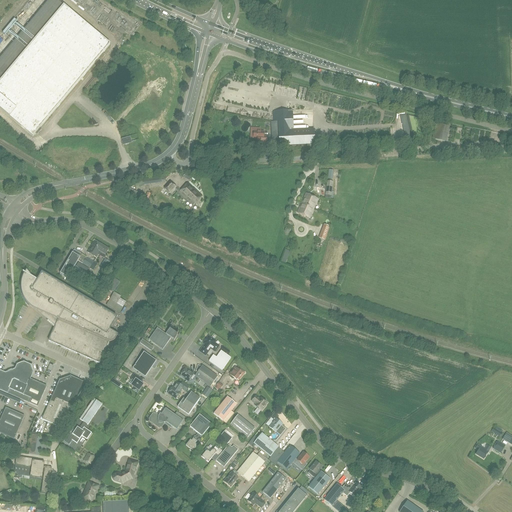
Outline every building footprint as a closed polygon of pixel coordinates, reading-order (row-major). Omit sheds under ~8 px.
[(40,128),(110,44),(64,5),(63,6),(56,0),(49,0),(33,19),(44,29),(3,78),(0,75),(0,108),(33,137),(36,133),(37,135),(42,129),(40,128)] [(6,34),(18,21),(15,18),(3,31),(6,34)] [(291,110),(273,111),(273,121),(278,121),(279,131),(279,146),(313,144),(313,138),(314,138),(314,129),(293,130),(292,130),(291,110)] [(448,127),(436,124),(432,139),(444,142),(448,127)] [(254,131),(253,138),(260,139),(260,142),(267,143),(267,139),(265,139),(265,136),(264,135),(264,131),(254,131)] [(132,143),(130,136),(121,139),(123,146),(132,143)] [(455,153),(488,151),(488,145),(454,147),(455,153)] [(144,185),(149,184),(162,182),(163,182),(169,176),(164,173),(161,177),(148,179),(143,180),(139,181),(134,184),(137,189),(141,186),(144,185)] [(189,183),(181,191),(171,181),(164,187),(170,193),(175,188),(193,206),(202,197),(189,183)] [(331,199),(334,182),(327,181),(325,198),(331,199)] [(306,194),(301,204),(314,210),(318,199),(306,194)] [(310,218),(314,210),(301,204),(297,213),(310,218)] [(323,224),(319,238),(325,240),(330,227),(323,224)] [(101,246),(102,245),(95,240),(87,252),(96,258),(96,257),(100,251),(99,250),(99,249),(98,249),(99,248),(100,247),(100,245),(101,246)] [(109,249),(102,245),(101,246),(100,245),(100,247),(99,248),(98,249),(99,249),(99,250),(100,251),(96,257),(98,255),(104,258),(107,255),(106,254),(109,249)] [(76,265),(78,261),(82,255),(76,251),(74,250),(71,255),(60,274),(68,278),(71,273),(82,279),(86,273),(89,269),(79,262),(77,266),(76,265)] [(97,264),(87,257),(82,255),(78,261),(83,264),(93,270),(97,264)] [(106,269),(107,266),(108,266),(110,264),(109,263),(110,262),(105,259),(102,265),(103,265),(102,266),(106,269)] [(118,335),(110,330),(117,318),(42,273),(38,281),(25,273),(24,277),(23,281),(22,285),(22,288),(23,292),(24,296),(26,300),(28,303),(31,305),(56,325),(49,341),(100,363),(109,342),(110,342),(111,342),(112,342),(113,342),(114,341),(115,340),(116,340),(118,335)] [(179,328),(179,326),(178,326),(178,328),(176,327),(175,328),(172,326),(166,334),(171,338),(174,340),(174,341),(176,339),(177,337),(177,335),(178,333),(178,331),(179,328)] [(163,350),(171,338),(166,334),(158,328),(149,340),(163,350)] [(206,343),(200,351),(206,355),(211,348),(215,351),(219,346),(215,343),(216,341),(211,338),(207,338),(205,342),(206,343)] [(153,346),(142,339),(140,342),(150,350),(153,346)] [(153,357),(145,351),(133,368),(146,377),(152,367),(155,368),(160,361),(153,357)] [(217,357),(214,355),(209,361),(223,370),(231,358),(221,351),(217,357)] [(47,386),(30,379),(34,372),(31,365),(24,362),(17,365),(15,369),(5,373),(1,371),(0,371),(0,390),(38,407),(47,386)] [(218,377),(202,366),(198,365),(196,376),(195,376),(211,387),(218,377)] [(235,367),(230,374),(230,375),(230,376),(230,377),(233,379),(234,379),(235,378),(237,380),(238,378),(240,379),(245,373),(240,369),(239,370),(235,367)] [(194,375),(186,369),(181,375),(189,381),(194,375)] [(139,390),(144,384),(141,383),(143,380),(135,374),(131,379),(134,382),(132,385),(139,390)] [(66,414),(72,406),(87,384),(71,376),(60,380),(42,419),(57,426),(63,413),(66,414)] [(121,384),(113,379),(111,383),(119,388),(121,384)] [(178,383),(174,388),(173,387),(168,393),(169,394),(169,395),(171,397),(172,397),(172,396),(176,399),(181,393),(180,392),(182,389),(186,391),(189,387),(182,383),(181,385),(178,383)] [(184,399),(178,407),(189,415),(201,398),(192,392),(186,400),(184,399)] [(263,399),(262,398),(260,399),(256,396),(252,401),(256,404),(255,406),(261,410),(263,410),(264,408),(264,407),(267,403),(266,401),(266,400),(265,399),(264,399),(263,399)] [(228,397),(214,414),(223,421),(237,404),(228,397)] [(85,422),(84,424),(86,425),(87,424),(88,425),(102,404),(94,398),(80,419),(85,422)] [(6,408),(0,421),(0,423),(2,424),(0,429),(0,433),(14,439),(25,416),(6,408)] [(166,408),(162,414),(168,419),(165,424),(172,428),(173,427),(177,430),(183,421),(166,408)] [(279,417),(276,412),(271,418),(274,420),(269,427),(276,432),(277,432),(281,435),(286,429),(281,426),(283,424),(277,419),(279,417)] [(168,419),(162,414),(160,414),(158,416),(155,414),(154,415),(151,419),(151,421),(154,423),(153,424),(160,428),(161,426),(163,426),(165,424),(168,419)] [(202,437),(212,425),(200,415),(190,427),(202,437)] [(231,424),(236,428),(248,438),(255,429),(238,415),(231,424)] [(84,427),(86,425),(84,424),(80,429),(78,427),(73,434),(70,432),(64,441),(69,445),(73,440),(75,441),(77,437),(80,439),(82,436),(87,439),(91,432),(84,427)] [(494,428),(492,432),(500,437),(502,433),(494,428)] [(224,432),(219,438),(228,444),(232,438),(224,432)] [(511,435),(507,433),(503,439),(511,444),(511,435)] [(254,443),(271,457),(274,459),(282,450),(279,448),(262,434),(254,443)] [(190,440),(186,446),(190,449),(190,450),(193,453),(195,450),(194,450),(197,446),(195,444),(197,442),(193,439),(192,441),(190,440)] [(501,453),(505,445),(497,441),(493,449),(501,453)] [(216,461),(224,467),(239,449),(234,445),(232,447),(229,445),(216,461)] [(479,450),(476,454),(484,459),(489,452),(488,452),(491,448),(487,446),(485,450),(478,445),(476,448),(479,450)] [(213,449),(213,450),(209,447),(208,446),(207,447),(205,450),(206,451),(202,457),(208,462),(215,454),(218,456),(222,450),(220,448),(217,452),(213,449)] [(287,470),(300,454),(290,446),(278,462),(287,470)] [(265,462),(253,452),(237,472),(249,482),(265,462)] [(310,457),(304,452),(297,460),(303,465),(310,457)] [(84,460),(91,465),(96,457),(88,453),(84,460)] [(42,478),(43,468),(45,469),(41,493),(48,494),(52,467),(46,466),(44,466),(44,462),(39,461),(39,459),(33,458),(17,456),(15,464),(14,477),(19,478),(20,475),(30,476),(30,477),(42,478)] [(121,474),(118,473),(117,473),(116,473),(115,473),(115,474),(114,474),(113,475),(113,476),(113,477),(113,478),(113,479),(114,479),(114,480),(115,481),(116,481),(123,483),(133,479),(137,466),(138,462),(135,461),(134,464),(128,463),(125,471),(121,474)] [(331,479),(321,471),(320,473),(318,471),(322,466),(316,462),(310,469),(311,470),(309,473),(315,478),(309,487),(318,494),(331,479)] [(232,472),(224,482),(231,487),(238,478),(232,472)] [(270,498),(286,479),(278,473),(263,492),(270,498)] [(338,473),(334,478),(344,485),(347,481),(338,473)] [(92,503),(99,485),(89,481),(81,499),(92,503)] [(350,493),(355,496),(362,488),(359,485),(359,483),(357,483),(356,483),(352,488),(349,485),(347,485),(345,484),(342,488),(337,484),(324,500),(339,511),(348,511),(349,511),(337,501),(343,493),(347,497),(350,493)] [(293,511),(307,496),(298,489),(280,511),(276,511),(293,511)] [(259,498),(254,493),(247,500),(253,505),(255,503),(262,508),(266,503),(259,498)] [(128,511),(128,501),(103,502),(103,511),(128,511)] [(422,511),(407,501),(399,511),(422,511)]
